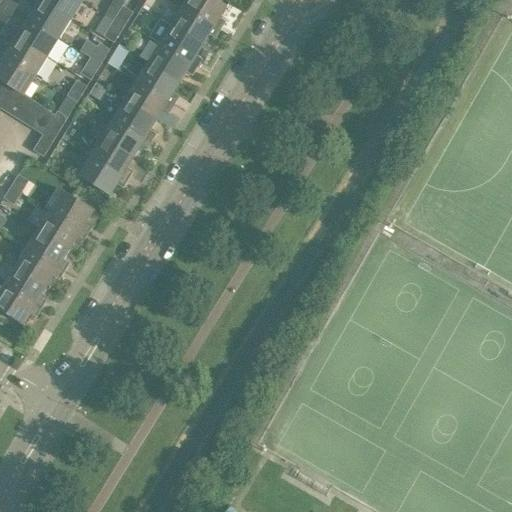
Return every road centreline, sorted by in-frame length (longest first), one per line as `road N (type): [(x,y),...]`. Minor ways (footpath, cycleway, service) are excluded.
road 1 (tertiary): [(61,405),(306,0)]
road 2 (tertiary): [(0,511),(61,405)]
